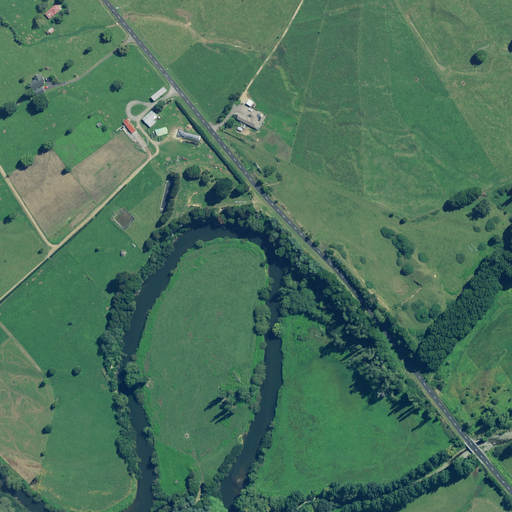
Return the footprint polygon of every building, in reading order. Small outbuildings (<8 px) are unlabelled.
[(51,8),(52,8),(45,13),(49,19),(61,10),(57,4),(55,6),(54,5),(51,8)] [(33,90),(36,88),(37,90),(34,91),(37,97),(46,93),(43,87),(39,88),(39,87),(45,84),(41,74),(34,77),(36,81),(30,84),(33,90)] [(167,91),(164,88),(152,97),(155,101),(167,91)] [(158,116),(153,111),(143,119),(151,127),(156,123),(153,120),(158,116)] [(260,116),(253,113),(250,118),(247,116),(247,117),(240,114),(237,119),(258,130),(262,122),(257,120),(260,116)] [(132,133),(136,130),(130,123),(131,122),(128,119),(124,122),(132,133)]
